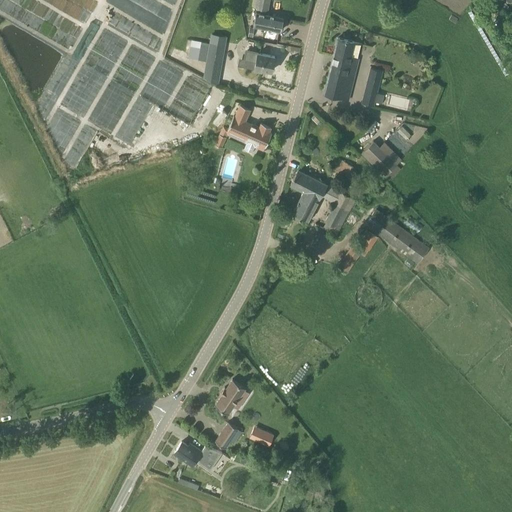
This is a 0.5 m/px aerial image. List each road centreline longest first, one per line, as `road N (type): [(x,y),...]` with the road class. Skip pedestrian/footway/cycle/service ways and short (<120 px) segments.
road 1 (tertiary): [(168,415),(245,293),(327,0)]
road 2 (tertiary): [(0,432),(137,402),(168,415)]
